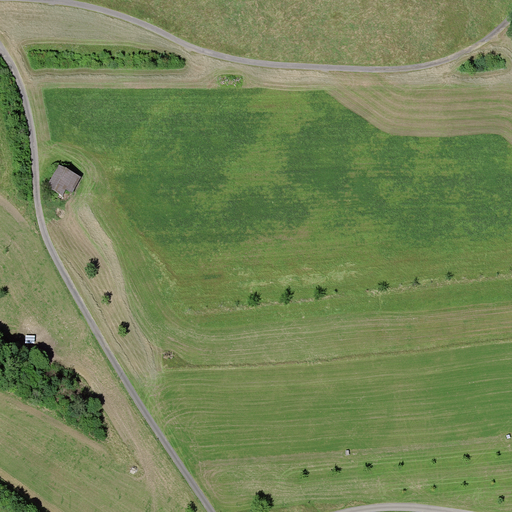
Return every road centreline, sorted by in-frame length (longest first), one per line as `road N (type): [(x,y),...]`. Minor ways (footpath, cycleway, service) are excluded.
road 1 (unclassified): [(0,47),(24,103),(43,236),(211,511)]
road 2 (unclassified): [(511,20),(439,63),(335,70),(221,59),(134,21),(29,0)]
